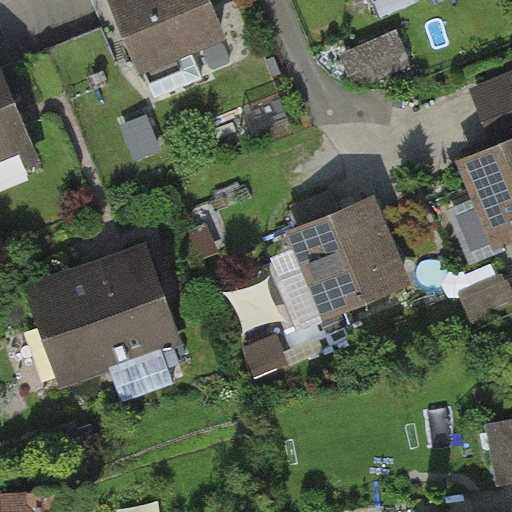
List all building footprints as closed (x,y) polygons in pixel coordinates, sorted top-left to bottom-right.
[(219,0),(115,0),(148,82),(238,45),(219,0)] [(0,67),(0,178),(39,162),(0,67)] [(511,70),(470,87),(491,140),(511,131),(511,70)] [(511,142),(460,164),(497,252),(511,245),(511,142)] [(377,197),(289,234),(328,328),(416,292),(377,197)] [(137,247),(29,292),(72,394),(180,350),(155,289),(137,247)] [(511,420),(489,424),(497,483),(511,481),(511,420)] [(10,495),(10,511),(91,511),(90,490),(10,495)]
